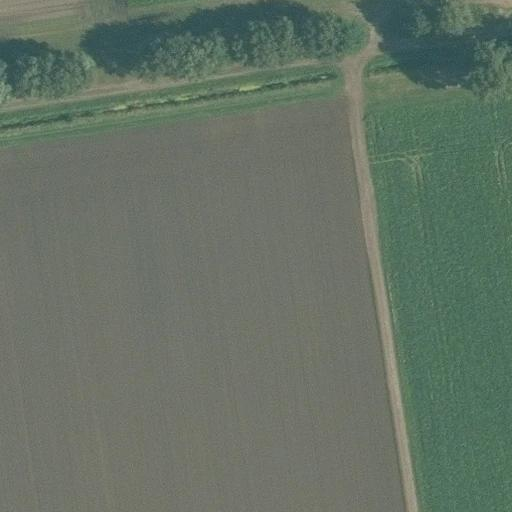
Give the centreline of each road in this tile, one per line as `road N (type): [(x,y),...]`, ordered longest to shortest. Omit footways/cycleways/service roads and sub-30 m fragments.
road 1 (track): [(511,30),(0,114)]
road 2 (track): [(413,511),(348,57)]
